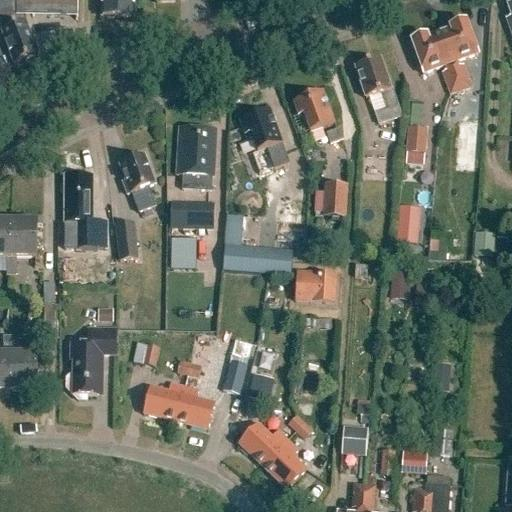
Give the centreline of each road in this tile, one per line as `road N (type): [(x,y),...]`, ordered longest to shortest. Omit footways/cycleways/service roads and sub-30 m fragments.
road 1 (secondary): [(0,138),(75,99),(347,0)]
road 2 (residential): [(0,444),(38,439),(177,464),(216,481),(250,511)]
